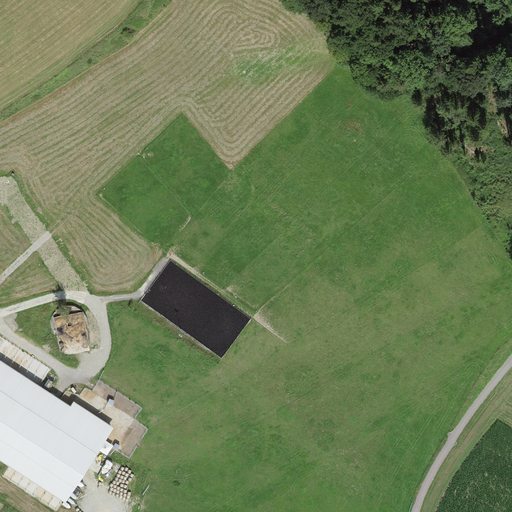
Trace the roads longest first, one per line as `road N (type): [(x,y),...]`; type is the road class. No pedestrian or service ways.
road 1 (track): [(0,112),(154,0)]
road 2 (track): [(511,359),(448,446),(420,511)]
